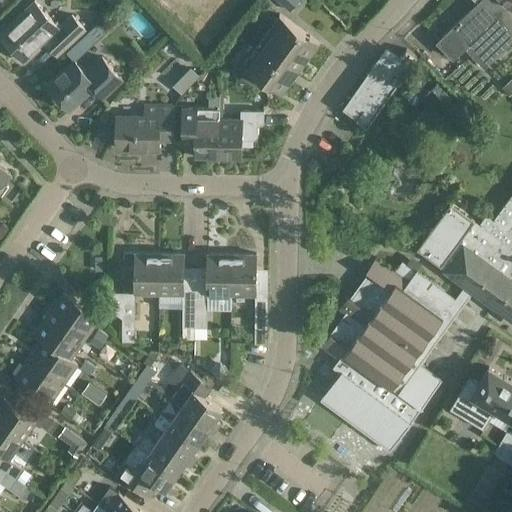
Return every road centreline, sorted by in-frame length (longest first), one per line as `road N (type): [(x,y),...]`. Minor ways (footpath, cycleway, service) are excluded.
road 1 (residential): [(194,511),(276,396),(287,358),(286,187)]
road 2 (residential): [(286,187),(299,142),(332,82),(405,0)]
road 3 (residential): [(286,187),(129,185),(78,168)]
road 4 (residential): [(0,274),(78,168)]
